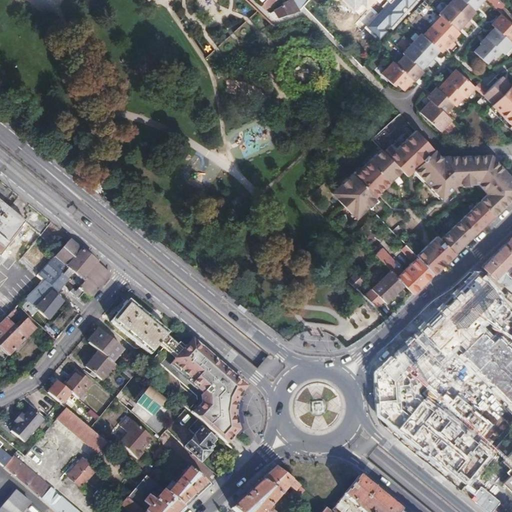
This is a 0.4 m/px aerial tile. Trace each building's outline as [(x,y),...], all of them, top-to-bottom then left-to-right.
[(267,0),(261,6),(265,10),(274,0),(267,0)] [(282,7),(270,15),(275,20),(297,12),(302,6),(308,0),(289,0),(281,5),(282,7)] [(411,0),(384,0),(364,23),(381,35),(389,29),(384,26),(387,22),(390,24),(404,8),(411,0)] [(451,0),(438,14),(440,16),(422,35),(420,33),(401,53),(403,54),(394,64),(392,61),(380,73),(392,85),(394,83),(401,90),(411,80),(412,81),(422,71),(420,70),(426,63),(429,67),(434,62),(430,59),(438,51),(440,53),(446,46),(450,49),(454,44),(451,41),(458,33),(456,31),(462,25),(466,28),(470,23),(467,20),(475,12),(473,10),(483,0),(451,0)] [(497,0),(494,0),(490,4),(501,14),(504,17),(508,13),(502,7),(504,6),(497,0)] [(511,43),(510,41),(511,39),(511,24),(504,17),(501,14),(491,24),(494,27),(479,43),(480,44),(473,51),(485,63),(493,55),(495,57),(500,51),(503,54),(511,44),(511,43)] [(475,84),(456,65),(437,85),(436,83),(426,93),(429,96),(419,108),(439,127),(450,116),(444,110),(453,101),(454,102),(464,92),(466,94),(475,84)] [(511,90),(508,87),(506,88),(496,80),(480,100),(490,108),(488,110),(511,129),(511,90)] [(433,150),(415,131),(395,149),(391,144),(383,152),(385,154),(400,170),(406,176),(413,169),(433,150)] [(383,152),(380,148),(352,173),(351,172),(331,191),(355,216),(375,197),(373,195),(400,170),(385,154),(383,152)] [(433,150),(413,169),(442,200),(456,186),(478,187),(486,197),(440,241),(436,237),(415,257),(417,259),(432,276),(511,199),(511,180),(488,156),(456,157),(439,157),(433,150)] [(20,198),(0,181),(0,251),(3,254),(26,225),(38,234),(34,238),(37,241),(51,223),(28,204),(18,216),(11,210),(20,198)] [(101,182),(94,190),(97,193),(104,184),(101,182)] [(110,275),(69,241),(55,257),(67,268),(84,282),(73,295),(78,299),(83,293),(90,299),(110,275)] [(401,250),(414,263),(417,259),(415,257),(405,246),(401,250)] [(511,253),(505,246),(483,267),(495,280),(496,279),(501,284),(504,282),(511,289),(511,253)] [(404,285),(413,295),(432,276),(417,259),(414,263),(404,272),(381,249),(375,255),(391,271),(404,285)] [(38,276),(43,280),(55,290),(54,292),(55,293),(65,282),(62,273),(67,268),(55,257),(38,276)] [(404,285),(391,271),(371,290),(383,302),(385,304),(404,285)] [(355,274),(354,276),(348,281),(355,289),(362,281),(355,274)] [(480,276),(422,329),(448,358),(455,351),(481,327),(507,304),(480,276)] [(43,280),(25,298),(48,319),(63,301),(55,293),(54,292),(55,290),(43,280)] [(364,297),(377,308),(383,302),(371,290),(364,297)] [(166,336),(169,333),(129,300),(111,322),(150,356),(158,345),(163,339),(166,336)] [(0,323),(0,347),(8,356),(34,329),(26,321),(17,329),(9,322),(15,317),(11,313),(0,323)] [(481,327),(455,351),(511,409),(511,346),(502,336),(496,343),(481,327)] [(422,329),(404,345),(429,375),(448,358),(422,329)] [(101,331),(89,345),(98,352),(113,365),(125,351),(101,331)] [(183,351),(166,336),(163,339),(158,345),(175,360),(183,351)] [(217,438),(226,445),(238,432),(238,431),(237,428),(236,425),(236,422),(236,419),(236,415),(236,412),(236,409),(237,406),(237,403),(238,400),(240,397),(241,394),(243,391),(243,390),(243,383),(235,377),(194,342),(192,340),(183,351),(175,360),(171,365),(203,394),(201,397),(201,405),(192,415),(199,421),(204,425),(212,433),(217,438)] [(404,345),(375,372),(377,414),(397,430),(409,415),(402,409),(400,381),(420,364),(404,345)] [(113,365),(98,352),(85,367),(101,381),(114,366),(113,365)] [(409,415),(422,398),(418,394),(418,385),(429,375),(420,364),(400,381),(402,409),(409,415)] [(75,372),(63,387),(70,393),(78,399),(90,384),(75,372)] [(57,382),(47,393),(60,404),(70,393),(63,387),(57,382)] [(151,387),(137,402),(152,415),(166,400),(151,387)] [(469,487),(497,452),(482,440),(494,425),(458,396),(454,401),(446,394),(438,404),(426,394),(422,398),(409,415),(397,430),(469,487)] [(32,433),(45,418),(32,406),(25,414),(22,412),(16,419),(19,422),(12,430),(20,436),(26,428),(32,433)] [(90,429),(67,410),(58,420),(98,454),(107,444),(90,429)] [(99,417),(91,410),(88,413),(96,420),(99,417)] [(127,434),(119,444),(137,459),(143,453),(141,451),(151,438),(128,418),(120,427),(127,434)] [(26,428),(20,436),(26,441),(32,433),(26,428)] [(210,446),(214,441),(217,438),(212,433),(208,436),(199,428),(182,445),(185,448),(191,454),(191,455),(193,456),(194,456),(200,462),(207,456),(206,455),(212,448),(210,446)] [(0,465),(47,505),(54,511),(79,511),(76,509),(75,510),(50,488),(24,466),(13,456),(11,457),(0,447),(0,465)] [(511,452),(503,462),(509,469),(506,473),(509,477),(503,483),(511,492),(511,452)] [(74,482),(88,465),(82,460),(68,476),(74,482)] [(268,464),(236,511),(276,511),(272,509),(284,491),(297,500),(305,488),(268,464)] [(95,471),(88,465),(74,482),(80,487),(95,471)] [(156,469),(149,478),(156,484),(160,479),(157,477),(160,473),(156,469)] [(164,491),(185,508),(209,486),(189,470),(175,485),(172,482),(164,491)] [(128,499),(142,511),(143,511),(180,511),(185,508),(164,491),(156,484),(149,478),(146,476),(128,499)] [(0,509),(0,511),(22,511),(30,504),(16,491),(0,509)] [(140,511),(142,511),(128,499),(122,505),(130,511),(140,511)]
